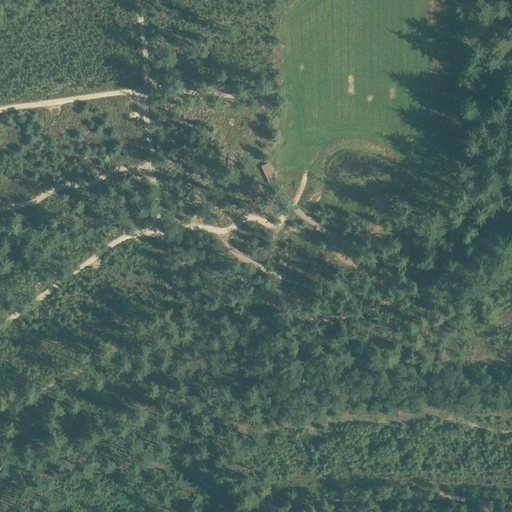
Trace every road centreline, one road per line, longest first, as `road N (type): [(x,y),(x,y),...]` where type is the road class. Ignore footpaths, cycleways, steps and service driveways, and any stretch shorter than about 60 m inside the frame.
road 1 (track): [(0,326),(126,237),(159,232),(129,0)]
road 2 (track): [(216,511),(371,498),(511,508)]
road 3 (track): [(140,91),(0,111)]
